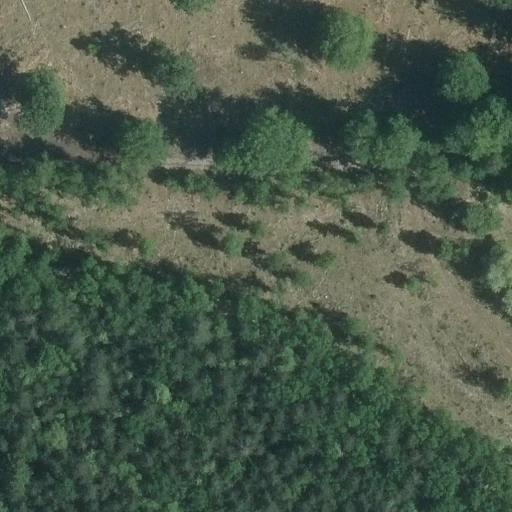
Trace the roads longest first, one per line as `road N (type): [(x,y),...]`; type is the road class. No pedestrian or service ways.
road 1 (track): [(0,267),(243,313),(511,500)]
road 2 (track): [(0,165),(350,161),(511,139)]
